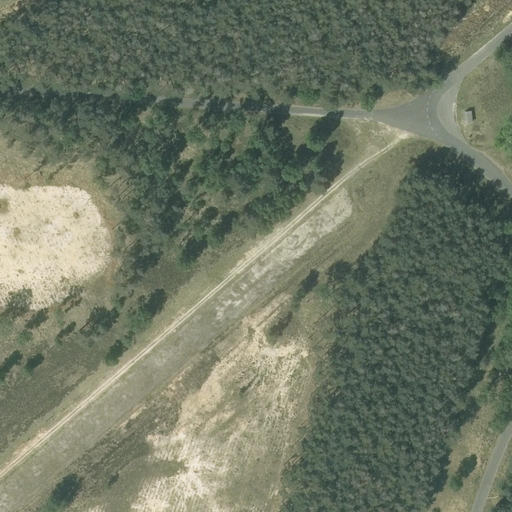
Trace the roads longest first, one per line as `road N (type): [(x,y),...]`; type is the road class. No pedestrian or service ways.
road 1 (track): [(0,475),(399,135),(433,118)]
road 2 (track): [(433,118),(0,92)]
road 3 (track): [(433,118),(442,90),(511,30)]
